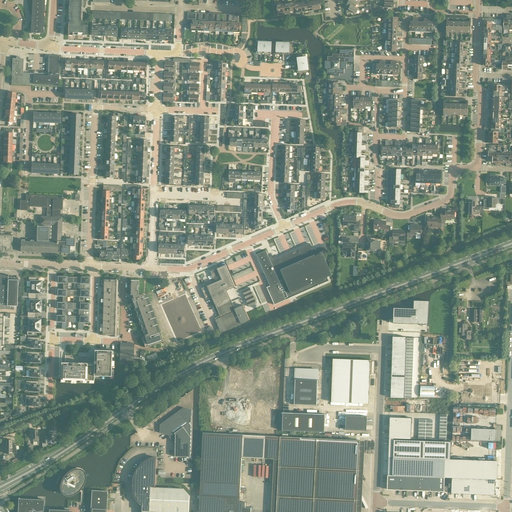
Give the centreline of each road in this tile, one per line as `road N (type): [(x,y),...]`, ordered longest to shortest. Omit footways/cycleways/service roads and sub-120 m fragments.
road 1 (unclassified): [(0,499),(218,360),(511,250)]
road 2 (primary): [(0,487),(203,361),(511,243)]
road 3 (unclassified): [(377,503),(381,351),(325,348),(298,357)]
road 4 (unclassified): [(506,507),(511,348)]
road 5 (residential): [(92,180),(95,107),(156,110)]
road 6 (residential): [(376,208),(402,216),(444,201),(453,168),(477,168)]
road 7 (unclassified): [(377,503),(506,507)]
road 8 (residential): [(123,267),(122,334),(135,348),(167,347)]
